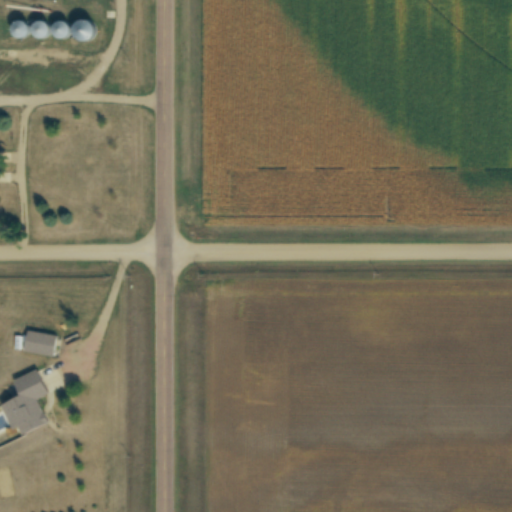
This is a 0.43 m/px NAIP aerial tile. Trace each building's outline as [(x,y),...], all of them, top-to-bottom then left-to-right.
[(93,41),(96,22),(81,20),(78,39),(93,41)] [(50,36),(48,22),(37,23),(38,37),(50,36)] [(69,37),(68,22),(57,23),(58,38),(69,37)] [(25,352),(55,358),(59,337),(30,331),(25,352)] [(6,406),(20,438),(51,424),(41,401),(52,396),(50,391),(60,386),(51,366),(17,381),(25,398),(6,406)]
